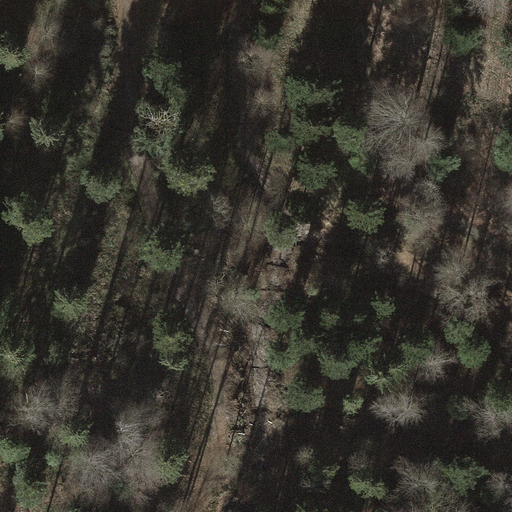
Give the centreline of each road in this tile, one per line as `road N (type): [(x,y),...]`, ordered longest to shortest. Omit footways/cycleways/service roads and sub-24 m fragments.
road 1 (track): [(129,0),(125,88),(139,162),(211,338),(222,403)]
road 2 (track): [(352,0),(370,125),(415,197),(511,260)]
